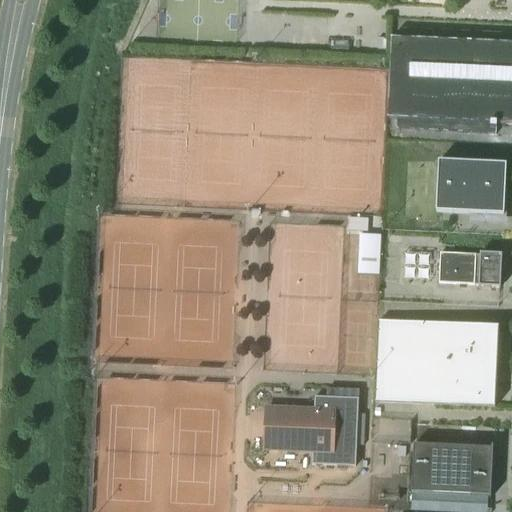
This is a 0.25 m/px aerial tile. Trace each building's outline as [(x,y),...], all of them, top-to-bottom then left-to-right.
[(390,39),(387,120),(397,120),(396,130),(496,135),(496,125),(511,125),(511,34),(401,30),(401,39),(390,39)] [(390,160),(388,211),(503,216),(506,166),(390,160)] [(368,219),(349,218),(348,227),(348,232),(367,233),(367,228),(368,219)] [(378,276),(380,237),(359,236),(358,275),(378,276)] [(501,255),(475,254),(475,256),(440,254),(438,284),(474,286),(474,288),(500,289),(501,255)] [(498,327),(378,322),(376,378),(374,402),(495,408),(498,327)] [(326,389),(326,398),(358,399),(359,390),(326,389)] [(355,467),(358,399),(326,398),(314,397),(314,410),(280,408),(274,414),(272,446),(278,452),(312,453),(311,465),(314,466),(318,470),(323,466),(355,467)] [(364,415),(357,414),(356,446),(363,446),(364,415)] [(491,449),(413,445),(411,493),(488,496),(488,499),(490,499),(493,447),(491,446),(491,449)]
